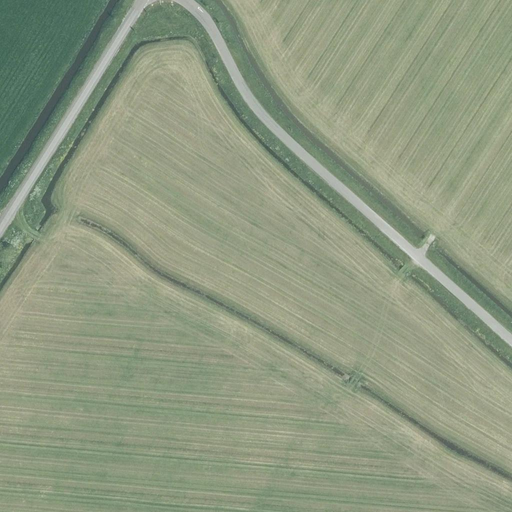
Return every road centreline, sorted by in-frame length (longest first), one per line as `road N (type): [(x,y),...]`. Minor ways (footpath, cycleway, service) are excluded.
road 1 (tertiary): [(176,0),(193,10),(271,133),(511,345)]
road 2 (tertiary): [(0,231),(144,0)]
